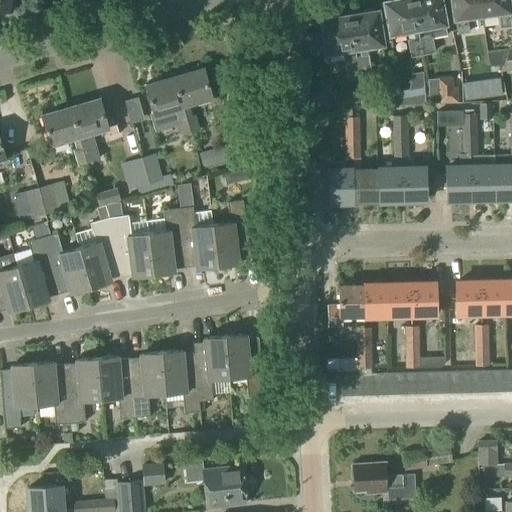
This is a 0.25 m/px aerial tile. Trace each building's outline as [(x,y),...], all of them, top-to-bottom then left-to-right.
[(0,0),(0,13),(3,14),(5,11),(8,12),(10,0),(0,0)] [(387,0),(387,2),(383,3),(390,35),(406,32),(408,40),(411,57),(421,55),(423,55),(411,0),(387,0)] [(411,0),(423,55),(434,52),(432,39),(446,36),(444,24),(438,0),(411,0)] [(482,15),(479,0),(451,0),(452,6),(450,6),(452,19),(454,19),(456,34),(469,33),(467,17),(482,15)] [(479,0),(482,15),(496,13),(499,28),(511,27),(509,10),(511,10),(509,0),(479,0)] [(361,14),(349,16),(355,49),(357,58),(360,74),(370,72),(367,55),(366,46),(382,44),(377,11),(374,11),(371,9),(363,10),(361,14)] [(324,20),(321,21),(323,32),(325,45),(326,53),(341,51),(343,59),(346,76),(360,74),(357,58),(355,49),(349,16),(336,18),(333,15),(326,17),(324,20)] [(511,70),(511,39),(507,52),(502,66),(500,71),(511,70)] [(488,66),(502,66),(507,52),(487,53),(488,66)] [(191,115),(189,104),(211,97),(203,68),(175,77),(183,106),(191,132),(199,130),(195,115),(191,115)] [(191,132),(183,106),(175,77),(146,85),(154,114),(170,109),(174,122),(176,121),(181,135),(191,132)] [(438,104),(449,104),(448,77),(437,77),(438,104)] [(449,104),(458,103),(457,87),(453,87),(453,77),(448,77),(449,104)] [(462,83),(464,100),(476,98),(474,81),(462,83)] [(399,106),(425,105),(424,87),(396,92),(399,106)] [(357,88),(330,91),(331,106),(359,103),(357,88)] [(71,107),(87,162),(100,159),(92,131),(105,127),(117,125),(112,105),(101,108),(99,99),(71,107)] [(479,119),(492,119),(491,103),(478,103),(479,119)] [(77,165),(87,162),(71,107),(41,115),(49,144),(72,137),(75,149),(72,150),(77,165)] [(461,114),(461,155),(469,155),(468,114),(461,114)] [(476,114),(468,114),(469,155),(477,155),(476,114)] [(393,157),(400,157),(399,116),(392,116),(393,157)] [(400,157),(408,157),(407,132),(406,116),(399,116),(400,157)] [(344,158),(352,158),(351,117),(344,117),(344,158)] [(352,158),(359,158),(358,117),(351,117),(352,158)] [(203,167),(229,160),(225,145),(198,154),(203,167)] [(142,157),(150,182),(152,192),(172,186),(170,175),(162,177),(154,153),(142,157)] [(495,198),(511,198),(511,155),(494,156),(494,166),(495,198)] [(470,157),(470,167),(471,199),(495,198),(494,166),(494,156),(470,157)] [(152,192),(150,182),(142,157),(120,163),(128,190),(136,188),(139,196),(152,192)] [(238,181),(250,178),(247,167),(236,170),(238,181)] [(446,200),(471,199),(470,167),(445,168),(446,200)] [(401,201),(426,200),(425,168),(401,169),(401,201)] [(353,202),(377,201),(377,169),(353,170),(353,202)] [(377,201),(401,201),(401,169),(377,169),(377,201)] [(329,203),(353,202),(353,170),(328,170),(329,203)] [(47,214),(50,213),(70,207),(63,180),(52,184),(39,187),(47,214)] [(39,187),(24,191),(31,216),(32,218),(47,214),(39,187)] [(98,207),(120,200),(116,188),(95,194),(98,207)] [(212,224),(218,267),(239,264),(238,260),(250,259),(242,200),(226,202),(228,222),(212,224)] [(118,202),(106,205),(108,217),(120,215),(118,202)] [(95,208),(98,219),(106,217),(103,206),(95,208)] [(218,267),(212,224),(194,226),(192,206),(178,208),(185,267),(196,266),(196,270),(218,267)] [(174,268),(185,267),(178,208),(162,210),(165,230),(148,232),(154,275),(175,272),(174,268)] [(128,215),(109,217),(121,276),(131,275),(132,278),(154,275),(148,232),(130,234),(128,215)] [(90,227),(74,232),(79,247),(91,288),(111,282),(110,279),(120,276),(121,276),(109,217),(108,217),(89,222),(90,227)] [(46,222),(38,224),(42,237),(50,234),(49,234),(46,222)] [(38,224),(31,226),(34,238),(35,239),(42,237),(38,224)] [(50,234),(42,237),(58,294),(69,291),(70,294),(75,293),(91,288),(79,247),(62,252),(57,232),(50,234)] [(33,260),(16,265),(29,307),(49,301),(48,297),(58,294),(42,237),(35,239),(27,241),(28,246),(33,260)] [(0,310),(6,309),(7,313),(29,307),(16,265),(0,269),(0,310)] [(481,313),(504,313),(503,281),(479,282),(481,313)] [(511,281),(503,281),(504,313),(504,324),(511,324),(511,281)] [(455,314),(481,313),(479,282),(454,282),(455,314)] [(410,284),(410,315),(435,314),(434,283),(410,284)] [(363,316),(387,315),(386,284),(362,285),(363,316)] [(387,315),(410,315),(410,284),(386,284),(387,315)] [(342,316),(363,316),(362,285),(338,285),(338,306),(327,306),(327,327),(342,326),(342,316)] [(473,326),(473,346),(488,346),(487,324),(473,325),(473,326)] [(404,326),(404,347),(419,347),(418,326),(404,326)] [(370,327),(356,327),(357,348),(371,348),(370,327)] [(225,336),(229,379),(245,377),(247,397),(263,396),(258,337),(246,337),(246,334),(225,336)] [(211,380),(229,379),(225,336),(203,338),(204,342),(192,343),(192,352),(194,352),(198,401),(213,400),(211,380)] [(473,346),(474,366),(489,366),(488,346),(473,346)] [(404,347),(404,368),(419,367),(419,347),(404,347)] [(371,348),(357,348),(357,369),(371,368),(371,348)] [(194,352),(192,352),(183,353),(182,349),(161,351),(165,395),(182,393),(184,412),(199,411),(198,401),(194,352)] [(147,396),(165,395),(161,351),(139,353),(140,357),(129,358),(134,417),(149,416),(147,396)] [(134,417),(129,358),(118,359),(118,355),(97,357),(100,400),(117,399),(119,418),(134,417)] [(83,402),(100,400),(97,357),(75,359),(75,363),(65,364),(70,423),(71,432),(77,431),(76,422),(85,422),(83,402)] [(325,372),(337,372),(337,359),(325,359),(325,372)] [(429,360),(429,369),(452,369),(452,359),(429,360)] [(70,423),(65,364),(53,365),(53,361),(32,363),(36,406),(53,404),(55,424),(70,423)] [(18,408),(36,406),(32,363),(10,365),(10,369),(0,369),(0,380),(4,429),(20,427),(18,408)] [(503,392),(511,391),(511,369),(503,370),(503,392)] [(460,393),(471,392),(470,370),(459,371),(460,393)] [(471,392),(481,392),(481,370),(470,370),(471,392)] [(481,392),(492,392),(492,370),(481,370),(481,392)] [(492,392),(503,392),(503,370),(492,370),(492,392)] [(427,394),(438,393),(437,371),(426,372),(427,394)] [(438,393),(449,393),(448,371),(437,371),(438,393)] [(449,393),(460,393),(459,371),(448,371),(449,393)] [(384,395),(394,394),(394,372),(383,373),(384,395)] [(394,394),(405,394),(405,372),(394,372),(394,394)] [(405,394),(416,394),(416,372),(405,372),(405,394)] [(416,394),(427,394),(426,372),(416,372),(416,394)] [(351,395),(362,395),(361,373),(350,374),(351,395)] [(362,395),(373,395),(372,373),(361,373),(362,395)] [(373,395),(384,395),(383,373),(372,373),(373,395)] [(340,396),(351,395),(350,374),(339,374),(340,396)] [(63,443),(72,442),(71,432),(62,433),(63,443)] [(6,449),(14,448),(13,437),(5,438),(6,449)] [(477,465),(497,465),(496,440),(477,440),(477,465)] [(452,463),(449,447),(424,450),(424,449),(401,452),(404,471),(427,468),(427,466),(452,463)] [(203,470),(202,460),(184,462),(185,482),(202,481),(205,508),(245,504),(241,466),(203,470)] [(162,462),(141,464),(143,485),(164,484),(162,462)] [(385,475),(385,463),(352,464),(353,468),(349,470),(349,477),(353,478),(354,490),(366,490),(366,492),(386,492),(386,488),(402,487),(402,474),(385,475)] [(511,463),(503,464),(503,465),(503,475),(511,474),(511,463)] [(118,511),(144,511),(142,480),(116,482),(117,498),(118,511)] [(30,511),(62,510),(60,485),(28,487),(30,511)] [(501,497),(484,498),(484,511),(499,510),(501,510),(501,503),(501,497)] [(118,511),(117,498),(92,500),(92,511),(118,511)] [(72,511),(92,511),(92,500),(72,501),(72,511)] [(511,511),(511,501),(504,502),(504,503),(501,503),(501,510),(499,510),(498,511),(511,511)]
